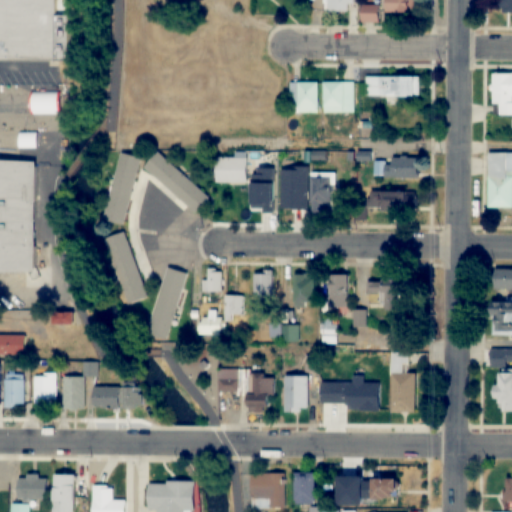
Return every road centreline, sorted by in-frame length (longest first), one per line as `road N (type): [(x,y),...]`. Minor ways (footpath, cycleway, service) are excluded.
road 1 (residential): [(455,511),(460,0)]
road 2 (residential): [(511,444),(213,443)]
road 3 (residential): [(511,247),(218,246)]
road 4 (residential): [(511,48),(289,47)]
road 5 (residential): [(173,443),(0,442)]
